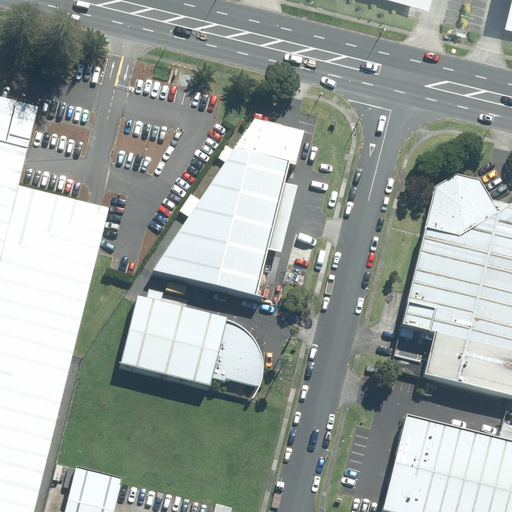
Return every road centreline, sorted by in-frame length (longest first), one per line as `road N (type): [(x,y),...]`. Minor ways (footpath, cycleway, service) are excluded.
road 1 (unclassified): [(291,511),(398,71)]
road 2 (primary): [(398,71),(111,0)]
